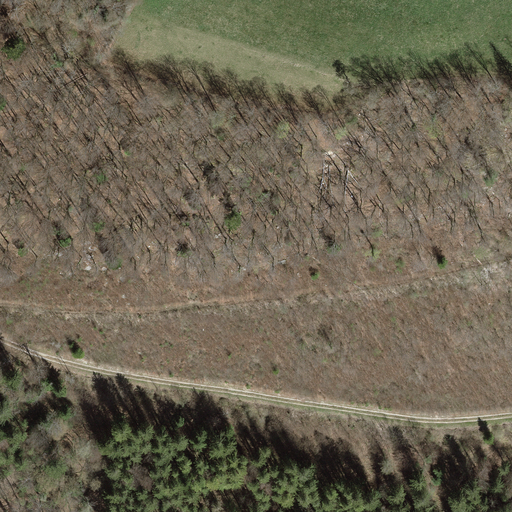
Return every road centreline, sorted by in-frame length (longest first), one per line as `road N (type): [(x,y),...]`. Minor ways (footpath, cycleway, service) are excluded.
road 1 (track): [(0,338),(166,381),(415,418),(511,415)]
road 2 (track): [(0,303),(124,315),(202,311),(345,298),(511,267)]
